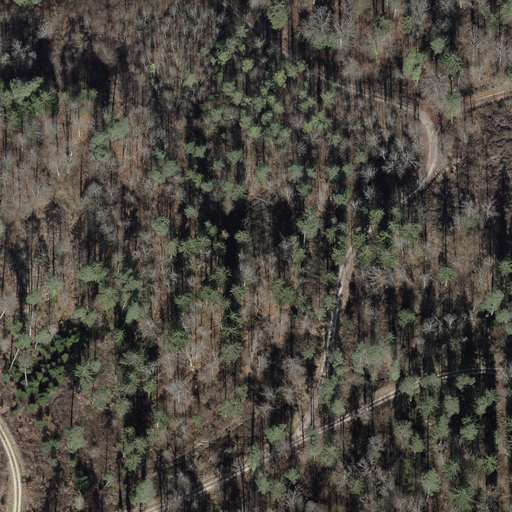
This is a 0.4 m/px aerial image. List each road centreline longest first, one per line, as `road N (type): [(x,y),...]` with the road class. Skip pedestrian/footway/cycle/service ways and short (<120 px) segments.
road 1 (track): [(216,0),(278,50),(419,109),(435,130),(436,158),(421,181),(361,234),(304,438)]
road 2 (track): [(155,511),(412,385),(455,370),(511,370)]
